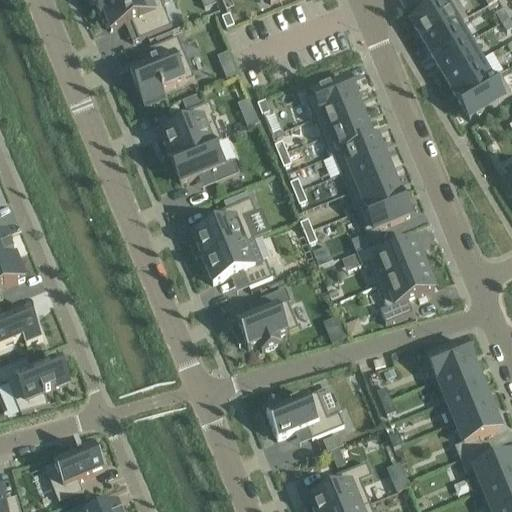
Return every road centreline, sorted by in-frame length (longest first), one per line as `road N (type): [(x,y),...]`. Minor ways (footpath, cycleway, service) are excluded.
road 1 (unclassified): [(197,391),(37,0)]
road 2 (residential): [(488,315),(197,391)]
road 3 (residential): [(476,285),(366,13)]
road 4 (residential): [(0,166),(104,417)]
road 5 (unclassified): [(248,511),(197,391)]
